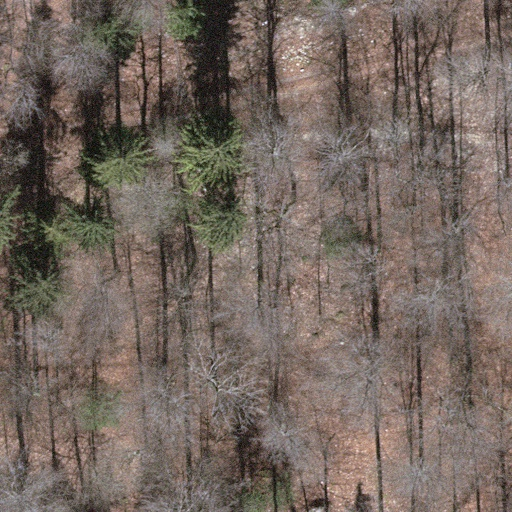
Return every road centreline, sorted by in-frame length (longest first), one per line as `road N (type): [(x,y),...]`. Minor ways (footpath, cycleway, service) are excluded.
road 1 (track): [(511,28),(374,62),(0,118)]
road 2 (track): [(30,116),(511,116)]
